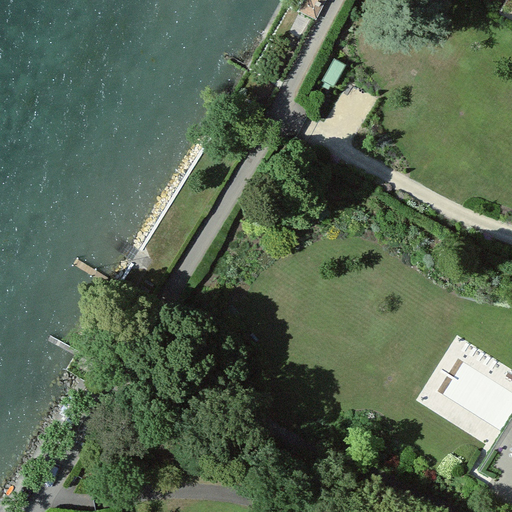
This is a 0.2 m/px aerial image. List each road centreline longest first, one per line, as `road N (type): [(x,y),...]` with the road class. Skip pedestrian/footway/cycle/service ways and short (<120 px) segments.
road 1 (residential): [(336,0),(256,151),(116,381)]
road 2 (track): [(369,511),(116,381)]
road 3 (residential): [(32,511),(116,381)]
